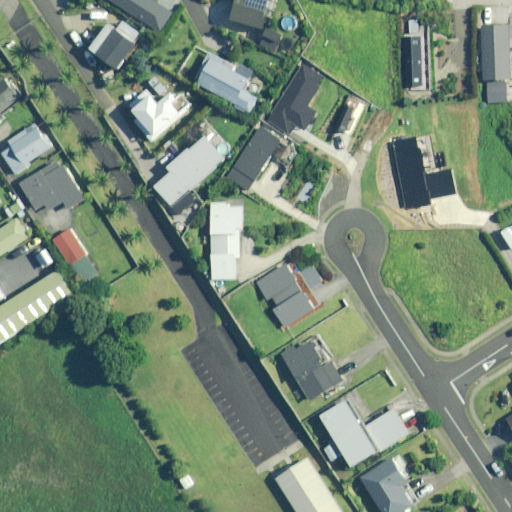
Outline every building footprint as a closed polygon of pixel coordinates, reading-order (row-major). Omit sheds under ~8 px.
[(112,0),(162,31),(174,11),(156,0),(112,0)] [(273,0),(239,0),(234,18),(265,28),(273,0)] [(422,17),(403,18),(406,87),(425,86),(422,17)] [(141,32),(124,19),(117,28),(111,23),(92,49),(120,69),(139,44),(135,41),(141,32)] [(511,30),(508,30),(508,24),(482,25),(483,79),(486,79),(486,102),(507,102),(506,78),(510,78),(509,49),(511,48),(511,30)] [(283,35),(273,31),(268,42),(279,46),(283,35)] [(239,68),(212,52),(196,80),(253,113),(262,97),(246,88),(256,72),(242,63),(239,68)] [(307,59),(268,120),(289,133),(296,121),(306,128),(320,106),(310,100),(327,73),(307,59)] [(118,79),(113,69),(103,75),(108,84),(118,79)] [(159,75),(123,104),(153,141),(189,112),(159,75)] [(0,124),(9,117),(5,112),(22,97),(5,78),(0,82),(0,124)] [(53,146),(37,123),(1,149),(19,174),(32,164),(31,162),(53,146)] [(292,145),(283,139),(262,126),(230,177),(251,190),(273,156),(281,161),(292,145)] [(175,206),(227,159),(206,135),(202,139),(170,167),(174,171),(157,186),(175,206)] [(64,165),(61,160),(22,183),(38,209),(47,204),(50,210),(65,201),(70,209),(87,199),(67,163),(64,165)] [(27,207),(20,197),(0,210),(0,223),(0,224),(27,207)] [(192,214),(183,203),(174,211),(183,221),(192,214)] [(245,203),(213,203),(215,279),(239,279),(238,257),(243,257),(242,228),(246,228),(245,203)] [(0,256),(32,236),(20,217),(0,229),(0,256)] [(72,264),(87,253),(69,227),(53,237),(72,264)] [(101,273),(90,256),(76,265),(87,282),(101,273)] [(257,282),(268,299),(274,296),(281,307),(276,311),(287,328),(321,305),(310,288),(323,280),(313,265),(302,272),(294,259),(257,282)] [(0,344),(78,295),(61,269),(0,308),(0,344)] [(323,345),(319,337),(286,356),(312,400),(344,381),(323,345)] [(364,427),(348,400),(323,415),(355,467),(411,433),(396,408),(364,427)] [(342,511),(303,452),(270,474),(295,511),(342,511)] [(408,482),(393,457),(362,476),(384,511),(403,511),(415,505),(403,486),(408,482)]
